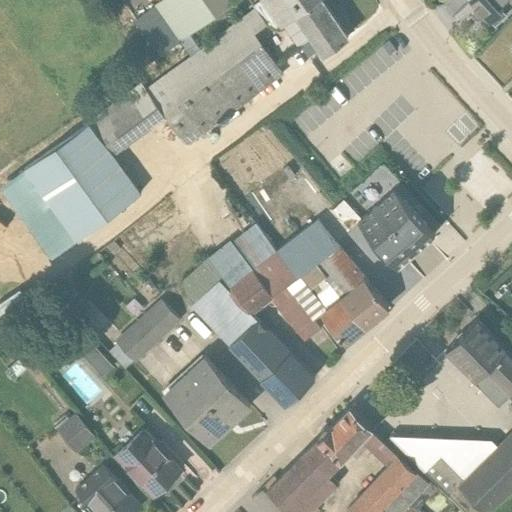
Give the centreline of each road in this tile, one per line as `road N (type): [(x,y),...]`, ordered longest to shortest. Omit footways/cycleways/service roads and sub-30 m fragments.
road 1 (residential): [(511,213),(188,511)]
road 2 (residential): [(511,118),(415,0)]
